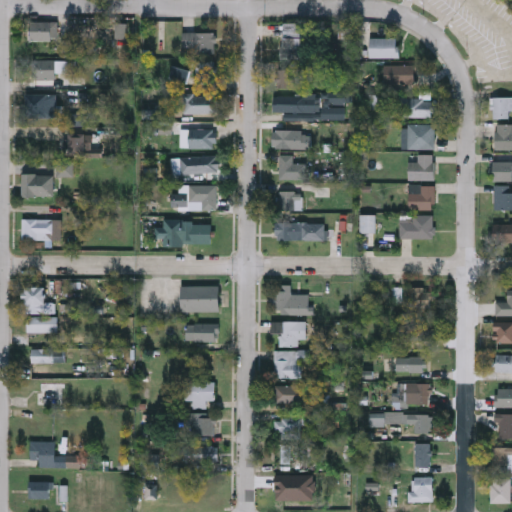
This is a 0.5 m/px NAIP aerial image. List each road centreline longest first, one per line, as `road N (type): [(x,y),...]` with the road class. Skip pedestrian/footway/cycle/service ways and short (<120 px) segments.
road 1 (residential): [(413,18),(453,53),(467,81),(469,511)]
road 2 (residential): [(0,266),(511,267)]
road 3 (residential): [(252,8),(249,511)]
road 4 (residential): [(0,9),(377,7),(413,18)]
